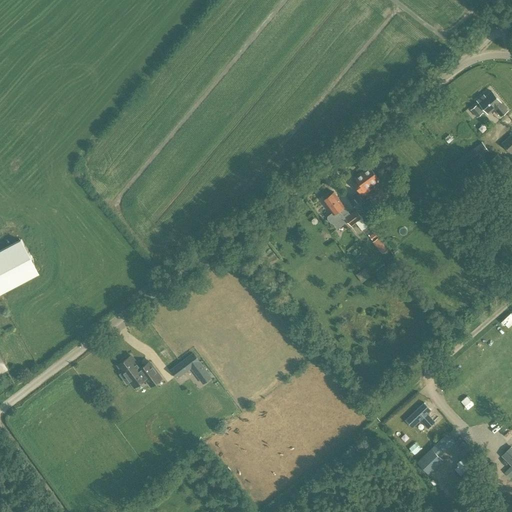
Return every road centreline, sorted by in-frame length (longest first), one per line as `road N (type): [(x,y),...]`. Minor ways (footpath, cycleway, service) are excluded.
road 1 (unclassified): [(0,411),(464,65)]
road 2 (track): [(378,419),(269,511)]
